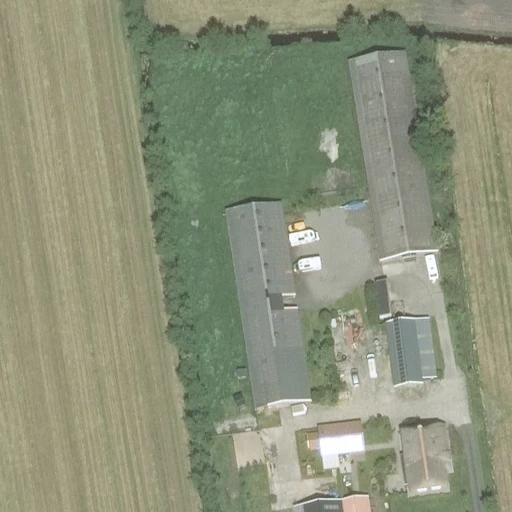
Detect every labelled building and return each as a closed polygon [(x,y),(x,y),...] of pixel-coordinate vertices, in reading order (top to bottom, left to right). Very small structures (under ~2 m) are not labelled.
[(380,263),(438,254),(406,55),(348,64),(380,263)] [(278,407),(310,402),(280,206),(228,214),(260,429),(281,426),(278,407)] [(342,407),(374,402),(352,251),(320,256),(342,407)] [(422,380),(436,379),(429,321),(389,326),(397,389),(423,386),(422,380)] [(349,455),(347,440),(361,439),(359,425),(317,430),(318,437),(306,439),(308,457),(320,456),(322,469),(339,467),(337,456),(349,455)] [(445,471),(451,470),(445,428),(398,434),(404,476),(394,478),(395,486),(405,485),(406,493),(433,490),(432,482),(446,480),(445,471)] [(368,511),(367,500),(286,511),(368,511)]
